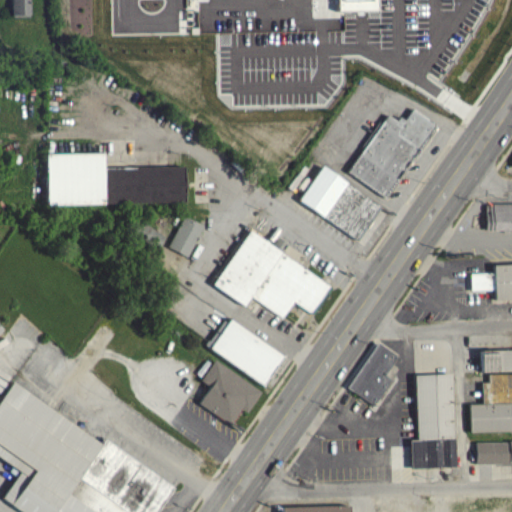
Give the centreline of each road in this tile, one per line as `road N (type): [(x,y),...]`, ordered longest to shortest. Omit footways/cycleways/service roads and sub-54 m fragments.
road 1 (primary): [(222,511),(511,92)]
road 2 (residential): [(239,486),(511,484)]
road 3 (residential): [(383,281),(176,133)]
road 4 (residential): [(345,332),(511,325)]
